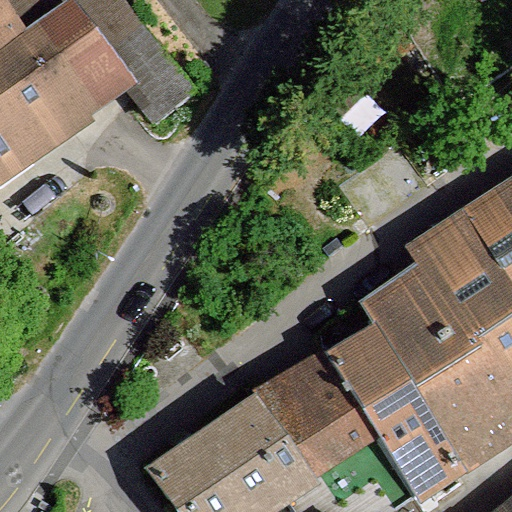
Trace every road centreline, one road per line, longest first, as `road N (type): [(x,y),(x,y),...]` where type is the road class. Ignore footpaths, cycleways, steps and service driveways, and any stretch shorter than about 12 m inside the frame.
road 1 (residential): [(101,459),(511,174)]
road 2 (tertiary): [(321,0),(48,409)]
road 3 (unknown): [(259,94),(175,0)]
